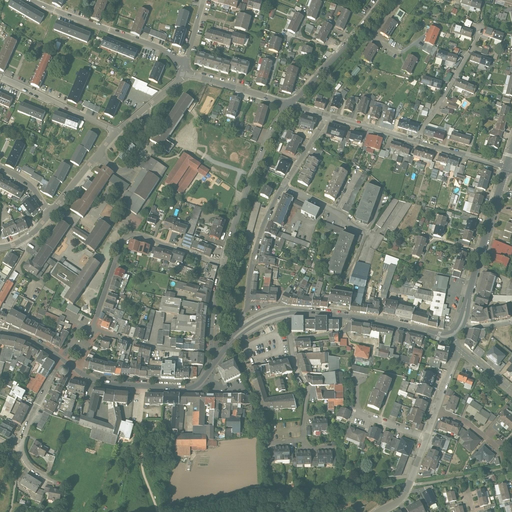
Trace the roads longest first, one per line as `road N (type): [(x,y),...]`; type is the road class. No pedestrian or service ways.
road 1 (residential): [(221,265),(130,234),(89,329)]
road 2 (residential): [(505,167),(327,116)]
road 3 (tertiary): [(62,360),(91,378),(144,387),(192,386),(218,357)]
road 4 (residential): [(287,105),(221,265)]
road 5 (residential): [(184,69),(145,43),(28,0)]
road 6 (tertiary): [(462,325),(505,167)]
road 7 (residential): [(244,327),(253,255),(282,186)]
road 8 (residential): [(289,336),(308,388),(303,441),(270,444)]
road 9 (residential): [(287,105),(379,0)]
road 10 (residential): [(116,132),(0,77)]
road 11 (residential): [(89,329),(211,352)]
